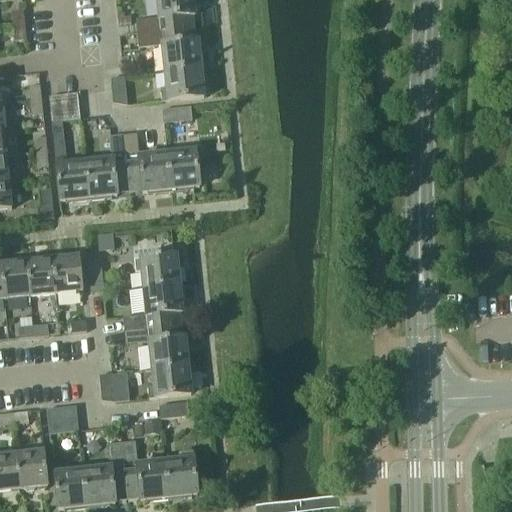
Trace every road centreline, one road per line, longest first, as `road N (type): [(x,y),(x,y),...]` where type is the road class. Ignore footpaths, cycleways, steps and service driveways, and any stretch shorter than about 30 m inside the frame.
road 1 (tertiary): [(426,0),(418,255)]
road 2 (tertiary): [(436,400),(418,255)]
road 3 (tertiary): [(418,255),(411,400)]
